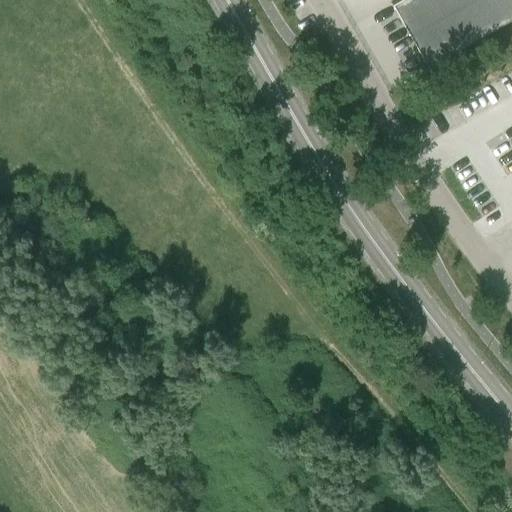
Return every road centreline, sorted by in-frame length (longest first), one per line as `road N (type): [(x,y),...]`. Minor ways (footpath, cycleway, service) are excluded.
road 1 (primary): [(511,429),(364,232),(226,0)]
road 2 (unclassified): [(511,298),(454,222),(318,0)]
